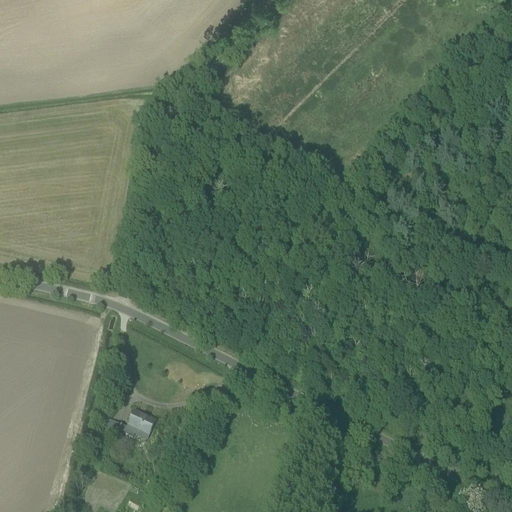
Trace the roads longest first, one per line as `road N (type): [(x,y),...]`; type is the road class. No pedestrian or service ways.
road 1 (unclassified): [(511,505),(125,309),(0,278)]
road 2 (track): [(273,0),(179,101)]
road 3 (track): [(149,179),(125,309)]
